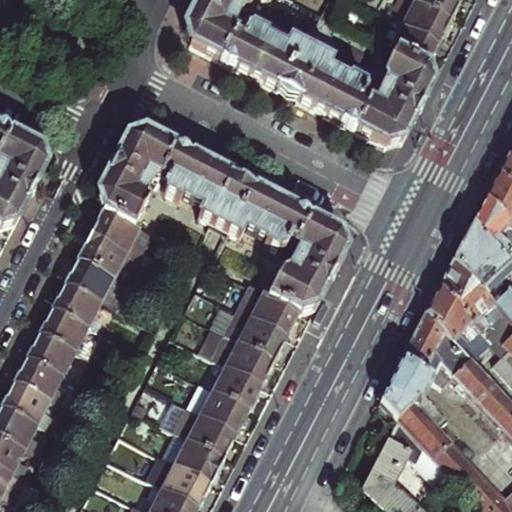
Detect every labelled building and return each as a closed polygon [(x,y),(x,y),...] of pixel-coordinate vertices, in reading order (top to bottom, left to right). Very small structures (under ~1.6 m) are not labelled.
[(254,0),(200,0),(183,34),(188,51),(236,76),(341,130),(383,152),(401,146),(411,128),(428,96),(431,90),(425,73),(392,56),(381,76),(383,86),(377,97),(329,71),(330,68),(285,43),(283,47),(237,23),(242,14),(249,11),(254,0)] [(450,25),(402,0),(400,0),(389,22),(393,24),(401,28),(438,48),(445,36),(450,25)] [(402,0),(450,25),(458,11),(463,0),(402,0)] [(387,36),(395,40),(401,28),(393,24),(387,36)] [(438,48),(401,28),(395,40),(387,54),(392,56),(425,73),(433,58),(438,48)] [(0,232),(15,229),(29,202),(46,172),(39,156),(0,135),(0,232)] [(143,138),(125,143),(111,170),(96,200),(103,217),(133,232),(149,202),(146,200),(150,190),(199,215),(196,221),(239,243),(241,238),(290,264),(284,274),(280,272),(265,301),(298,318),(315,313),(327,291),(342,262),(345,255),(338,239),(300,219),(203,169),(143,138)] [(511,192),(511,153),(510,152),(504,164),(497,176),(511,192)] [(511,192),(497,176),(490,190),(483,203),(511,235),(511,192)] [(511,235),(483,203),(476,216),(469,229),(511,275),(511,235)] [(99,225),(91,239),(140,265),(152,242),(133,232),(103,217),(99,225)] [(511,299),(500,287),(511,276),(511,275),(469,229),(460,247),(450,265),(499,318),(511,331),(511,299)] [(86,249),(79,263),(127,289),(139,266),(140,265),(91,239),(86,249)] [(127,289),(79,263),(75,270),(66,288),(101,307),(114,314),(127,290),(127,289)] [(499,318),(450,265),(443,279),(435,292),(478,338),(499,318)] [(61,297),(52,313),(88,331),(94,319),(101,307),(66,288),(61,297)] [(127,290),(114,314),(114,315),(122,319),(135,294),(127,290)] [(265,301),(249,292),(236,317),(286,342),(296,324),(298,318),(265,301)] [(478,338),(435,292),(429,305),(423,317),(451,347),(460,338),(479,359),(489,349),(478,338)] [(88,331),(52,313),(48,321),(40,336),(76,354),(88,331)] [(286,342),(236,317),(224,340),(238,348),(274,366),(283,348),(286,342)] [(479,377),(451,347),(423,317),(410,340),(398,363),(427,384),(434,389),(444,380),(462,399),(482,380),(479,377)] [(103,324),(94,319),(88,331),(97,336),(103,324)] [(76,354),(89,362),(101,338),(97,336),(88,331),(76,354)] [(76,354),(40,336),(36,345),(27,361),(63,379),(70,366),(76,354)] [(511,362),(511,337),(500,349),(511,362)] [(211,365),(217,369),(225,372),(231,361),(238,348),(224,340),(211,365)] [(231,361),(225,372),(261,391),(270,373),(274,366),(238,348),(231,361)] [(63,379),(27,361),(23,369),(15,384),(50,403),(57,390),(63,379)] [(392,373),(387,383),(418,400),(427,384),(398,363),(392,373)] [(79,370),(70,366),(63,379),(72,383),(79,370)] [(503,381),(490,367),(479,377),(482,380),(492,391),(503,381)] [(211,381),(219,384),(225,372),(217,369),(211,381)] [(261,391),(225,372),(219,384),(213,396),(248,415),(257,399),(261,391)] [(433,432),(416,449),(448,483),(475,511),(511,511),(511,412),(492,391),(482,380),(462,399),(463,400),(511,452),(511,490),(500,502),(433,432)] [(444,380),(434,389),(453,410),(463,400),(462,399),(444,380)] [(421,418),(411,407),(418,400),(387,383),(381,395),(375,406),(392,424),(402,435),(421,418)] [(50,403),(15,384),(11,391),(2,410),(37,429),(44,416),(50,403)] [(199,422),(207,407),(213,396),(199,389),(186,415),(191,418),(199,422)] [(66,394),(57,390),(50,403),(59,408),(66,394)] [(213,396),(207,407),(199,422),(235,440),(245,422),(248,415),(213,396)] [(173,438),(186,415),(173,408),(161,431),(173,438)] [(37,429),(2,410),(0,413),(0,439),(25,452),(32,439),(37,429)] [(179,441),(187,445),(223,464),(232,447),(235,440),(199,422),(191,418),(186,415),(173,438),(179,441)] [(52,420),(44,416),(37,429),(45,433),(52,420)] [(441,424),(433,416),(425,423),(421,418),(402,435),(416,449),(433,432),(441,424)] [(367,477),(359,493),(379,511),(414,511),(389,486),(402,459),(411,463),(438,493),(448,483),(416,449),(402,435),(392,424),(367,477)] [(0,471),(12,477),(19,464),(25,452),(0,439),(0,471)] [(40,443),(32,439),(25,452),(33,456),(40,443)] [(179,441),(166,466),(174,470),(182,454),(187,445),(179,441)] [(182,454),(174,470),(210,489),(217,476),(220,469),(223,464),(187,445),(182,454)] [(148,487),(153,490),(162,494),(169,480),(174,470),(166,466),(161,463),(148,487)] [(27,468),(19,464),(12,477),(20,481),(27,468)] [(210,489),(174,470),(169,480),(162,494),(195,511),(198,511),(208,494),(210,489)] [(12,477),(0,471),(0,502),(13,509),(26,484),(20,481),(12,477)] [(30,511),(40,492),(26,484),(13,509),(19,511),(30,511)] [(149,499),(157,503),(162,494),(153,490),(149,499)] [(152,511),(195,511),(162,494),(157,503),(152,511)]
